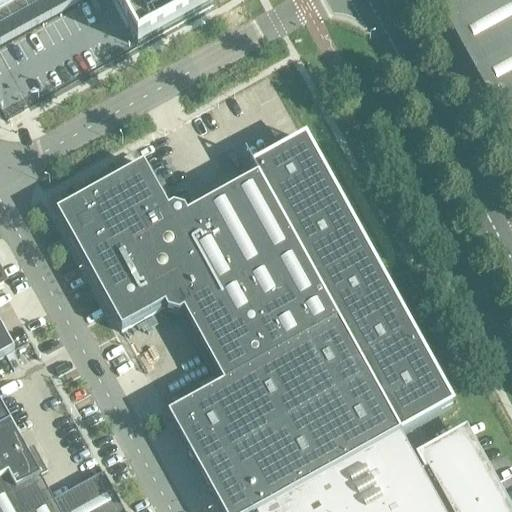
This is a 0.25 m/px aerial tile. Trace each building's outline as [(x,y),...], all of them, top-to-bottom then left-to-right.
[(0,0),(0,47),(85,0),(110,0),(113,4),(137,48),(213,7),(209,0),(0,0)] [(511,0),(432,0),(511,144),(511,0)] [(264,511),(400,438),(452,409),(305,143),(252,171),(257,180),(187,219),(184,214),(173,211),(168,214),(143,169),(56,217),(121,334),(164,310),(167,315),(178,318),(183,316),(224,389),(168,419),(219,511),(264,511)] [(0,361),(14,353),(0,327),(0,294),(3,293),(0,287),(0,361)] [(10,425),(0,406),(0,429),(10,425)] [(53,504),(31,464),(10,425),(0,429),(0,511),(123,511),(103,477),(53,504)] [(506,511),(464,435),(421,459),(427,470),(420,473),(414,462),(400,438),(264,511),(506,511)]
